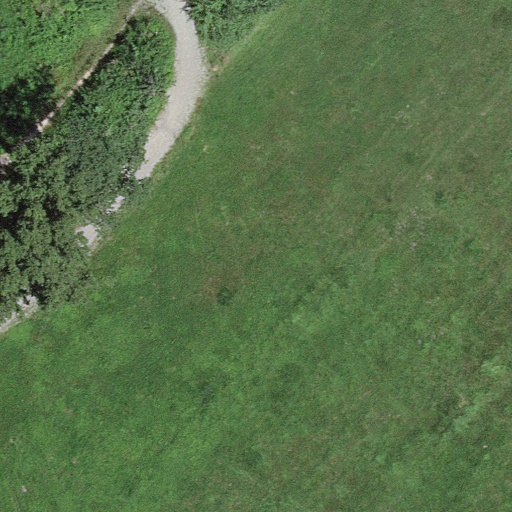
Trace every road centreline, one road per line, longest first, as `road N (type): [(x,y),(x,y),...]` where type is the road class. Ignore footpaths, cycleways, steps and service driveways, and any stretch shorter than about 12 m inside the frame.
road 1 (track): [(0,319),(131,189),(149,123),(113,74),(184,0)]
road 2 (track): [(113,74),(0,168)]
